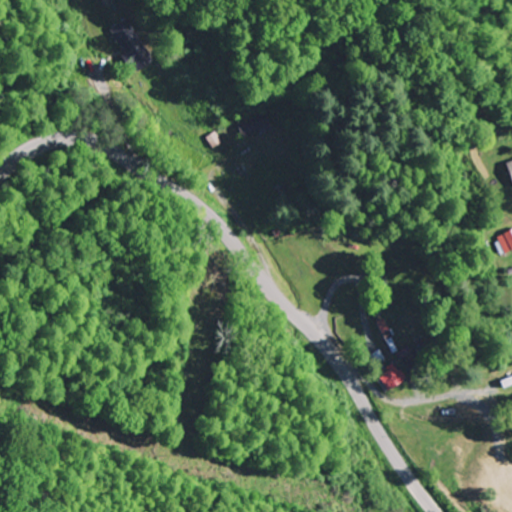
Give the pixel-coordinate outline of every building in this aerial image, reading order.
[(144,25),(122,34),(132,59),(154,50),(144,25)] [(269,124),(263,110),(233,122),(238,136),(269,124)] [(511,156),(493,162),(499,183),(511,179),(511,156)] [(511,246),(511,227),(492,237),(499,252),(511,246)] [(377,375),(386,390),(404,379),(396,364),(377,375)] [(511,382),(511,375),(499,379),(501,386),(511,382)]
